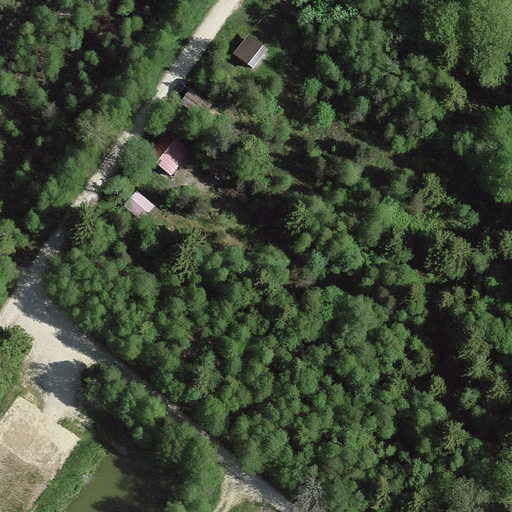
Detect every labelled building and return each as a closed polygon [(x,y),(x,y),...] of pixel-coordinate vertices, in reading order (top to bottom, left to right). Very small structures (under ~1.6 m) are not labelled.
[(248,33),(236,54),(256,66),(268,45),(248,33)] [(185,104),(209,113),(217,94),(192,84),(185,104)] [(180,171),(188,147),(160,138),(152,162),(180,171)] [(141,188),(126,203),(144,219),(158,204),(141,188)] [(0,427),(0,511),(35,511),(84,444),(21,399),(0,427)]
